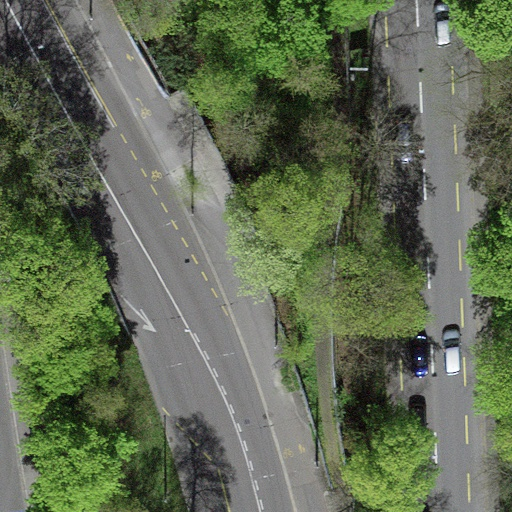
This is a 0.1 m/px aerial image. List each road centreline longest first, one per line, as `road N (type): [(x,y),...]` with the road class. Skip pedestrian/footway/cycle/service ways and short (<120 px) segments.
road 1 (tertiary): [(21,0),(182,316),(248,511)]
road 2 (primary): [(437,511),(416,0)]
